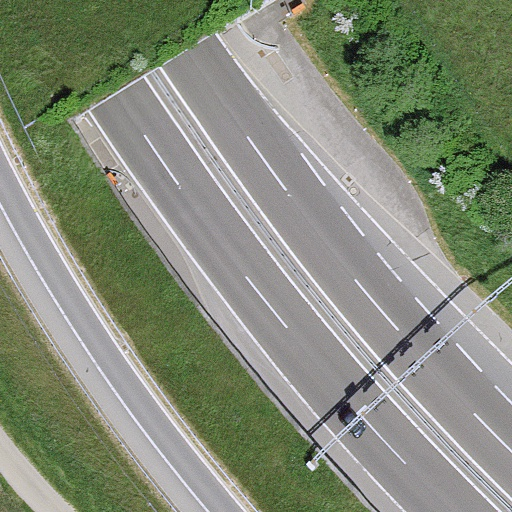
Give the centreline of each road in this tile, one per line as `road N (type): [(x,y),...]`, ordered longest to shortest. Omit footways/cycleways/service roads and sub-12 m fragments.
road 1 (motorway): [(65,0),(173,180),(265,302),(451,511)]
road 2 (motorway): [(511,451),(284,189),(161,0)]
road 3 (motorway): [(0,165),(79,318),(227,511)]
